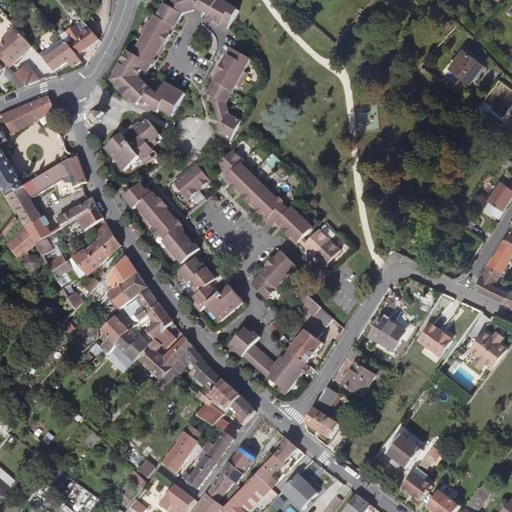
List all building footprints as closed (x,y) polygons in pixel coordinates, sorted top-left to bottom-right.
[(180,1),(184,16),(181,1),(183,0),(197,0),(201,2),(201,0),(175,0),(172,7),(175,9),(180,1)] [(218,0),(201,0),(201,2),(197,0),(183,0),(181,1),(184,16),(190,14),(196,12),(207,19),(207,22),(214,26),(215,24),(228,31),(239,12),(218,0)] [(177,28),(184,16),(180,1),(175,9),(172,7),(167,4),(159,18),(175,27),(177,28)] [(175,27),(159,18),(157,17),(154,23),(149,29),(170,41),(174,34),(172,33),(175,27)] [(79,56),(100,40),(83,20),(61,35),(69,45),(79,56)] [(34,46),(16,26),(5,36),(8,39),(0,46),(0,47),(14,63),(34,46)] [(166,48),(170,41),(149,29),(145,36),(143,41),(162,52),(164,48),(166,48)] [(162,52),(143,41),(140,46),(135,54),(154,65),(157,66),(161,59),(159,58),(162,52)] [(132,52),(135,54),(140,46),(136,44),(132,52)] [(46,60),(56,71),(70,61),(75,69),(84,63),(79,56),(69,45),(46,60)] [(14,63),(0,47),(0,55),(10,67),(14,63)] [(149,74),(154,65),(135,54),(132,52),(131,51),(115,79),(116,80),(115,82),(123,89),(122,91),(131,101),(133,100),(140,107),(153,93),(155,91),(142,78),(146,72),(149,74)] [(225,59),(220,68),(242,81),(246,73),(253,62),(233,51),(228,61),(225,59)] [(465,51),(457,62),(451,69),(469,82),(471,84),(485,67),(465,51)] [(455,60),(440,79),(460,94),(469,82),(451,69),(457,62),(455,60)] [(17,75),(27,86),(41,81),(27,66),(17,75)] [(5,74),(21,88),(27,86),(17,75),(11,68),(5,74)] [(242,81),(220,68),(216,75),(219,77),(215,83),(235,94),(239,87),(242,81)] [(246,73),(242,81),(247,83),(251,76),(246,73)] [(229,106),(235,94),(215,83),(208,94),(212,97),(217,100),(215,103),(218,114),(230,111),(229,106)] [(159,96),(153,93),(140,107),(146,111),(150,104),(156,107),(154,111),(160,115),(162,110),(175,117),(187,95),(167,84),(159,96)] [(47,98),(3,115),(15,135),(55,111),(51,100),(47,98)] [(150,104),(146,111),(152,114),(154,111),(156,107),(150,104)] [(103,105),(94,112),(101,121),(110,114),(103,105)] [(223,125),(220,129),(219,132),(232,141),(243,123),(231,115),(230,111),(218,114),(220,123),(223,125)] [(124,136),(107,148),(127,172),(144,158),(149,164),(160,155),(155,149),(166,140),(151,121),(146,125),(144,123),(136,130),(141,136),(143,135),(145,137),(133,147),(124,136)] [(0,182),(14,205),(30,196),(25,187),(1,146),(8,141),(3,133),(0,134),(0,182)] [(503,156),(511,161),(511,153),(506,150),(503,156)] [(226,173),(231,178),(243,165),(246,163),(235,152),(219,168),(225,173),(226,173)] [(75,187),(89,183),(79,156),(65,162),(71,177),(75,187)] [(500,219),(511,200),(511,161),(503,156),(498,162),(511,171),(511,175),(507,184),(502,181),(484,209),(500,219)] [(71,177),(65,162),(25,187),(30,196),(33,200),(71,177)] [(243,165),(231,178),(228,181),(233,186),(232,187),(238,192),(239,191),(254,175),(249,170),(243,165)] [(193,168),(187,173),(202,192),(213,182),(199,166),(194,170),(193,168)] [(252,167),(249,170),(254,175),(257,172),(252,167)] [(257,172),(254,175),(260,180),(263,177),(257,172)] [(488,172),(484,178),(489,181),(493,175),(491,174),(488,172)] [(202,192),(187,173),(180,178),(181,180),(177,184),(190,200),(202,192)] [(260,180),(254,175),(239,191),(244,196),(243,197),(248,202),(265,185),(260,180)] [(134,192),(127,198),(136,209),(140,206),(155,194),(150,188),(148,190),(144,184),(134,192)] [(265,185),(248,202),(253,207),(254,206),(259,212),(275,195),(268,189),(265,185)] [(272,186),(268,189),(275,195),(278,192),(272,186)] [(124,194),(127,198),(134,192),(131,189),(124,194)] [(156,193),(155,194),(140,206),(144,211),(149,217),(167,203),(162,197),(160,198),(156,193)] [(275,195),(259,212),(258,212),(263,217),(264,216),(269,221),(268,222),(274,228),(278,224),(291,211),(275,195)] [(21,219),(26,227),(43,217),(33,200),(30,196),(14,205),(21,219)] [(219,197),(213,202),(218,207),(223,202),(219,197)] [(88,214),(98,208),(95,198),(48,226),(43,217),(26,227),(37,245),(47,239),(55,234),(71,225),(88,214)] [(173,210),(167,203),(149,217),(155,225),(159,230),(176,216),(172,211),(173,210)] [(95,226),(105,220),(98,208),(88,214),(95,226)] [(294,208),(291,211),(278,224),(282,229),(280,230),(287,236),(304,217),(299,212),(294,208)] [(299,212),(304,217),(307,215),(301,209),(299,212)] [(146,220),(149,217),(144,211),(141,213),(146,220)] [(78,237),(95,226),(88,214),(71,225),(78,237)] [(180,221),(176,216),(159,230),(164,236),(168,240),(185,227),(186,226),(181,220),(180,221)] [(155,225),(149,217),(146,220),(152,227),(155,225)] [(304,217),(287,236),(293,241),(294,240),(298,244),(300,243),(304,238),(314,227),(309,223),(304,217)] [(111,257),(122,247),(109,225),(103,229),(104,231),(100,233),(101,235),(103,237),(98,241),(111,257)] [(19,259),(37,245),(26,227),(16,234),(18,237),(8,245),(19,259)] [(190,234),(185,227),(168,240),(166,242),(170,247),(176,253),(193,240),(189,235),(190,234)] [(309,242),(305,246),(310,250),(310,251),(315,256),(331,240),(321,230),(309,242)] [(55,234),(47,239),(49,243),(58,237),(55,234)] [(73,243),(69,246),(71,252),(84,244),(81,238),(73,243)] [(309,242),(304,238),(300,243),(304,247),(305,246),(309,242)] [(37,245),(45,257),(54,251),(49,243),(47,239),(37,245)] [(511,259),(511,243),(506,239),(490,266),(503,274),(511,259)] [(197,245),(193,240),(176,253),(181,260),(185,265),(191,260),(203,250),(198,244),(197,245)] [(343,251),(331,240),(315,256),(321,262),(322,261),(328,266),(343,251)] [(100,268),(111,257),(98,241),(88,250),(87,251),(100,267),(100,268)] [(172,256),(176,253),(170,247),(166,250),(172,256)] [(89,276),(100,267),(87,251),(88,250),(87,248),(73,258),(88,275),(89,276)] [(181,260),(176,253),(172,256),(177,263),(181,260)] [(277,258),(272,262),(289,278),(294,272),(299,267),(284,253),(278,259),(277,258)] [(53,271),(67,263),(63,256),(49,264),(53,271)] [(111,295),(139,273),(129,257),(109,280),(116,289),(111,294),(111,295)] [(193,264),(188,268),(183,273),(186,278),(191,283),(210,268),(205,262),(203,263),(199,259),(193,264)] [(53,271),(59,281),(74,270),(69,261),(67,263),(53,271)] [(268,269),(263,274),(278,289),(283,284),(289,278),(272,262),(267,268),(268,269)] [(476,289),(504,303),(511,290),(498,283),(503,274),(490,266),(476,289)] [(215,274),(210,268),(191,283),(200,294),(193,300),(203,312),(207,309),(210,306),(219,317),(223,322),(246,303),(232,286),(221,296),(213,285),(214,283),(216,286),(224,279),(222,277),(221,278),(216,273),(215,274)] [(101,282),(107,274),(104,271),(87,284),(87,288),(92,294),(101,283),(101,282)] [(294,272),(289,278),(292,281),(297,275),(294,272)] [(121,309),(149,289),(139,273),(111,295),(121,309)] [(278,289),(263,274),(257,280),(257,281),(253,285),(268,301),(279,290),(278,289)] [(292,281),(289,278),(283,284),(286,287),(292,281)] [(86,301),(92,294),(87,288),(87,284),(82,279),(65,290),(70,299),(78,293),(86,301)] [(141,322),(149,316),(162,306),(150,290),(126,309),(133,320),(136,322),(139,320),(141,322)] [(77,311),(86,301),(78,293),(70,299),(77,311)] [(306,293),(297,300),(327,327),(334,319),(306,293)] [(157,341),(169,330),(175,323),(162,306),(149,316),(155,323),(147,331),(157,341)] [(210,306),(207,309),(215,319),(219,317),(210,306)] [(46,317),(60,330),(64,325),(66,323),(54,309),(46,317)] [(109,354),(110,352),(130,330),(117,317),(103,330),(109,337),(103,343),(102,346),(109,354)] [(383,318),(371,337),(394,352),(405,334),(393,327),(394,325),(383,318)] [(64,325),(70,335),(75,331),(68,322),(66,323),(64,325)] [(166,358),(186,337),(175,323),(169,330),(177,339),(168,349),(164,346),(159,352),(166,358)] [(283,337),(272,324),(267,328),(285,346),(287,344),(282,338),(283,337)] [(313,324),(291,352),(291,353),(307,365),(324,344),(319,340),(324,333),(313,324)] [(434,324),(423,342),(444,355),(456,337),(434,324)] [(60,330),(57,333),(63,338),(66,336),(66,338),(70,335),(64,325),(60,330)] [(249,325),(247,328),(254,334),(256,331),(249,325)] [(246,356),(256,345),(263,337),(256,331),(254,334),(247,328),(233,346),(245,357),(246,356)] [(127,354),(136,363),(153,346),(143,338),(141,340),(130,330),(110,352),(121,361),(127,354)] [(80,347),(84,353),(99,338),(94,331),(80,347)] [(484,367),(492,373),(507,353),(498,347),(492,342),(483,335),(468,355),(477,362),(484,367)] [(492,342),(498,347),(502,343),(495,338),(492,342)] [(275,361),(256,345),(246,356),(265,373),(275,361)] [(109,354),(102,346),(102,347),(97,352),(100,355),(92,364),(97,368),(109,354)] [(173,381),(175,383),(179,379),(181,376),(192,364),(196,368),(193,371),(196,374),(194,377),(206,387),(206,386),(213,391),(216,394),(226,380),(214,370),(212,368),(207,363),(194,346),(162,381),(169,386),(173,381)] [(437,362),(441,357),(427,347),(424,351),(437,362)] [(86,356),(76,366),(83,372),(88,366),(87,365),(94,356),(89,352),(86,356)] [(311,368),(307,365),(291,353),(287,358),(285,356),(279,362),(300,380),(311,368)] [(278,364),(275,361),(265,373),(270,377),(275,372),(273,370),(278,364)] [(279,362),(278,364),(273,370),(275,372),(270,377),(289,393),(300,380),(279,362)] [(484,367),(477,362),(473,366),(480,371),(484,367)] [(357,365),(344,385),(363,397),(377,376),(357,365)] [(179,379),(182,382),(185,384),(192,389),(195,386),(186,379),(186,381),(181,376),(179,379)] [(232,408),(243,396),(226,380),(216,394),(215,395),(231,410),(232,408)] [(192,389),(185,384),(183,387),(196,398),(199,395),(192,389)] [(199,396),(206,401),(213,391),(206,386),(206,387),(199,396)] [(329,387),(306,423),(332,440),(341,425),(326,416),(339,394),(329,387)] [(232,408),(247,422),(258,411),(243,396),(232,408)] [(114,407),(120,413),(130,403),(124,398),(114,407)] [(215,427),(223,418),(226,414),(209,403),(208,403),(199,416),(215,427)] [(183,417),(191,423),(197,415),(186,408),(180,415),(183,417)] [(178,424),(186,430),(191,423),(183,417),(178,424)] [(226,434),(234,438),(240,430),(223,418),(215,427),(226,434)] [(265,418),(251,437),(259,443),(262,439),(265,441),(268,437),(272,440),(273,440),(279,431),(265,418)] [(192,426),(187,432),(200,443),(205,436),(192,426)] [(84,441),(94,449),(101,439),(92,431),(84,441)] [(180,443),(164,464),(179,474),(200,443),(187,432),(179,442),(180,443)] [(212,443),(206,451),(209,457),(219,464),(236,440),(234,438),(226,434),(217,447),(212,443)] [(403,435),(388,454),(409,470),(424,450),(403,435)] [(251,437),(226,475),(239,485),(272,440),(268,437),(265,441),(262,439),(259,443),(251,437)] [(277,455),(259,474),(273,489),(279,483),(274,478),(286,465),(285,463),(298,449),(285,437),(285,445),(285,447),(283,449),(280,452),(277,455)] [(442,453),(434,447),(430,453),(437,459),(442,453)] [(430,453),(423,462),(431,469),(437,459),(430,453)] [(188,475),(185,479),(200,490),(219,464),(209,457),(194,478),(188,475)] [(149,479),(157,468),(149,461),(140,470),(149,479)] [(0,468),(0,504),(18,484),(0,468)] [(124,478),(128,482),(136,472),(133,469),(124,478)] [(136,472),(128,482),(134,487),(138,484),(141,487),(146,482),(136,472)] [(415,473),(404,488),(422,502),(433,486),(415,473)] [(227,508),(210,496),(197,511),(228,511),(229,511),(247,511),(244,509),(253,499),(259,505),(273,489),(259,474),(244,490),(227,508)] [(320,493),(301,474),(285,491),(304,510),(320,493)] [(239,485),(226,475),(210,496),(227,508),(244,490),(239,485)] [(187,511),(196,500),(176,485),(163,505),(171,511),(186,511),(187,511)] [(490,495),(482,488),(475,498),(483,504),(490,495)] [(442,491),(429,508),(434,511),(457,511),(462,506),(442,491)] [(367,511),(372,505),(358,494),(343,511),(367,511)] [(475,498),(464,511),(477,511),(483,504),(475,498)] [(146,511),(148,509),(137,501),(131,508),(128,511),(146,511)]
